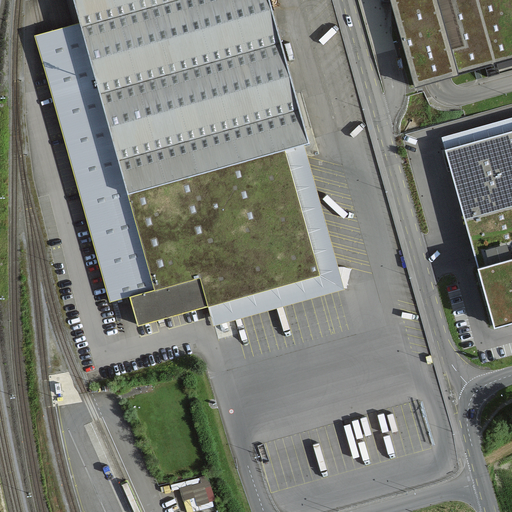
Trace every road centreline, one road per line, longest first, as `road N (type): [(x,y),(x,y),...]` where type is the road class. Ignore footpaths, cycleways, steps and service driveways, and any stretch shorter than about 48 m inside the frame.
road 1 (unknown): [(215,362),(334,334),(355,318),(364,294),(354,200),(295,0)]
road 2 (unclassified): [(511,375),(483,386),(468,406),(483,483)]
road 3 (unknown): [(108,511),(65,416),(91,403)]
